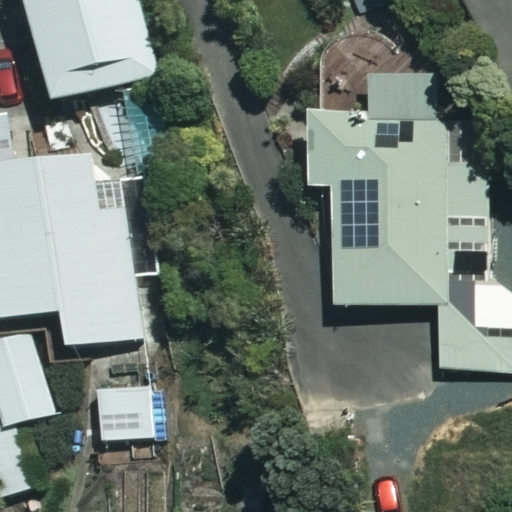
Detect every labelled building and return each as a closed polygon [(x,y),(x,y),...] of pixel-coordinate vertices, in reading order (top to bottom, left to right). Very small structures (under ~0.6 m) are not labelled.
[(155,74),(135,0),(22,0),(48,101),(155,74)] [(433,72),(360,75),(362,107),(297,109),(300,185),(323,184),(327,307),(437,303),(440,376),(511,373),(511,290),(491,291),(486,123),(434,125),(433,72)] [(95,188),(91,154),(0,162),(0,316),(55,311),(58,347),(144,340),(130,185),(95,188)] [(54,413),(31,331),(0,339),(0,500),(32,491),(14,424),(54,413)] [(154,440),(146,366),(92,372),(100,446),(154,440)]
